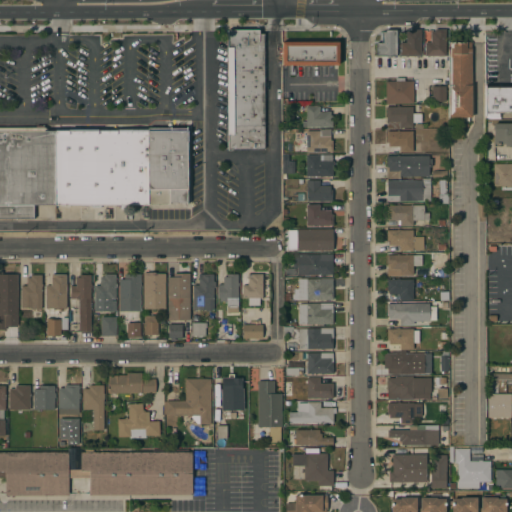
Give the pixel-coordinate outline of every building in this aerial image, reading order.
[(264,149),(231,149),(231,150),(227,150),(227,30),(258,30),(258,34),(264,34),(264,149)] [(396,30),(396,56),(376,56),(376,43),(381,43),(381,32),(385,32),(385,30),(396,30)] [(421,56),(400,56),(400,43),(406,43),(406,31),(409,31),(409,30),(421,30),(421,56)] [(445,56),(424,56),(424,43),(430,43),(430,31),(434,31),(434,30),(445,30),(445,56)] [(339,42),(339,65),(281,65),(281,42),(339,42)] [(471,117),(461,118),(461,120),(451,120),(451,118),(449,118),(448,43),(470,42),(471,117)] [(413,81),(413,103),(385,104),(385,81),(413,81)] [(445,102),(428,102),(428,96),(431,96),(431,86),(445,86),(445,102)] [(511,112),(485,113),(485,87),(497,87),(497,86),(511,86),(511,112)] [(302,127),(302,122),(305,122),(306,106),(319,106),(319,112),(330,112),(330,116),(332,116),(332,127),(302,127)] [(412,107),(412,113),(421,113),(421,123),(412,123),(412,128),(399,128),(399,129),(386,129),(386,107),(412,107)] [(511,147),(504,147),(504,144),(493,144),(493,124),(511,124),(511,147)] [(147,205),(55,205),(55,131),(55,126),(147,126),(147,128),(147,205)] [(55,205),(34,205),(34,219),(0,219),(0,127),(44,127),(46,128),(46,129),(47,131),(55,131),(55,205)] [(187,128),(187,205),(147,205),(147,128),(187,128)] [(306,152),(306,131),(319,131),(319,129),(330,129),(330,140),(332,140),(332,152),(306,152)] [(396,131),(398,131),(412,131),(412,153),(399,153),(399,147),(388,147),(388,143),(386,143),(386,131),(396,131)] [(305,176),(305,155),(319,155),(331,155),(331,161),(333,161),(333,165),(332,165),(332,176),(305,176)] [(428,177),(400,177),(400,179),(386,179),(386,156),(428,156),(428,177)] [(511,186),(505,186),(505,187),(500,187),(500,186),(493,186),(493,164),(511,164),(511,186)] [(421,181),(421,178),(430,178),(430,201),(386,202),(386,181),(421,181)] [(306,201),(306,181),(319,180),(319,186),(329,186),(329,189),(332,189),(332,201),(306,201)] [(438,194),(447,194),(448,204),(438,204),(438,194)] [(305,225),(305,204),(319,204),(319,210),(330,210),(330,214),(332,214),(332,225),(305,225)] [(424,205),(424,213),(428,213),(428,219),(423,219),(423,220),(412,220),(412,225),(399,226),(399,220),(386,220),(386,205),(424,205)] [(332,229),(332,250),(296,250),(296,229),(332,229)] [(412,230),(412,237),(423,236),(423,251),(386,251),(386,230),(412,230)] [(297,275),(297,267),(292,267),(292,255),(297,255),(297,254),(331,254),(332,274),(297,275)] [(421,254),(421,266),(412,266),(412,276),(386,276),(386,255),(421,254)] [(166,308),(143,309),(143,273),(165,273),(166,308)] [(189,320),(167,320),(167,277),(173,276),(173,273),(189,273),(189,320)] [(41,284),(42,284),(42,287),(41,287),(41,309),(32,309),(32,308),(20,308),(20,286),(26,286),(26,277),(30,277),(30,274),(41,274),(41,284)] [(66,308),(45,308),(44,285),(51,285),(50,274),(66,274),(66,308)] [(90,332),(79,332),(78,302),(76,302),(76,306),(70,306),(69,286),(75,286),(75,277),(79,277),(79,275),(90,274),(90,332)] [(114,283),(116,283),(116,286),(115,286),(114,312),(94,311),(94,285),(100,285),(100,277),(103,277),(103,274),(114,274),(114,283)] [(139,283),(141,283),(141,287),(140,287),(140,311),(118,311),(118,279),(124,279),(124,274),(139,274),(139,283)] [(213,282),(215,282),(215,288),(213,288),(213,309),(209,309),(209,311),(205,311),(205,309),(193,309),(192,285),(198,285),(198,274),(213,274),(213,282)] [(237,283),(238,283),(238,286),(237,286),(237,312),(226,312),(226,301),(219,301),(219,298),(217,298),(217,285),(222,285),(222,277),(226,277),(226,274),(237,274),(237,283)] [(262,298),(259,298),(259,306),(248,306),(248,298),(241,298),(241,285),(247,285),(247,274),(262,274),(262,298)] [(16,284),(17,284),(17,287),(16,287),(16,298),(15,298),(15,305),(3,305),(3,308),(0,308),(0,275),(2,275),(2,277),(5,277),(5,275),(16,275),(16,284)] [(332,278),(332,299),(293,300),(293,289),(297,288),(297,279),(332,278)] [(396,279),(396,278),(398,278),(398,279),(412,279),(412,300),(399,300),(399,294),(388,294),(388,289),(386,289),(386,279),(396,279)] [(298,324),(297,304),(306,304),(306,303),(332,303),(332,324),(298,324)] [(429,303),(429,306),(435,306),(435,321),(413,321),(413,325),(399,325),(399,319),(388,319),(388,315),(386,315),(386,304),(429,303)] [(144,315),(158,315),(157,334),(143,334),(144,315)] [(115,336),(100,336),(100,317),(115,317),(115,336)] [(46,319),(60,319),(60,336),(46,336),(46,319)] [(140,337),(126,337),(126,323),(139,322),(140,337)] [(191,322),(205,322),(205,336),(191,336),(191,322)] [(181,324),(181,337),(174,337),(174,340),(170,340),(170,337),(168,338),(168,324),(181,324)] [(262,324),(262,338),(242,338),(242,324),(262,324)] [(298,349),(298,339),(291,339),(291,336),(283,336),(283,326),(293,326),(293,328),(333,328),(333,338),(332,338),(332,349),(298,349)] [(388,374),(388,369),(383,369),(383,353),(396,353),(395,350),(388,350),(388,340),(386,340),(386,329),(396,329),(396,328),(399,328),(399,329),(412,329),(412,330),(418,330),(418,343),(413,343),(413,349),(400,349),(400,351),(405,351),(405,353),(430,353),(430,374),(388,374)] [(332,353),(332,373),(306,373),(306,353),(332,353)] [(440,372),(440,358),(448,358),(448,372),(440,372)] [(301,363),(301,368),(302,368),(302,374),(298,374),(298,375),(284,375),(284,368),(288,368),(288,363),(301,363)] [(107,393),(107,375),(126,375),(126,372),(141,373),(141,379),(155,379),(155,393),(107,393)] [(386,399),(386,378),(394,378),(394,376),(412,376),(412,378),(430,378),(430,393),(429,393),(429,399),(386,399)] [(222,409),(221,378),(241,377),(242,409),(222,409)] [(306,378),(319,377),(319,383),(332,383),(333,398),(306,398),(306,378)] [(185,401),(184,379),(210,378),(210,424),(196,424),(190,417),(187,417),(187,415),(170,415),(170,420),(163,420),(163,414),(165,414),(165,401),(185,401)] [(257,381),(273,381),(274,394),(281,393),(281,427),(280,427),(280,442),(269,442),(269,427),(257,427),(257,381)] [(8,410),(8,389),(14,389),(14,385),(29,385),(29,393),(30,393),(30,397),(30,410),(8,410)] [(54,393),(55,393),(55,398),(54,398),(54,409),(33,409),(33,389),(39,389),(39,385),(54,385),(54,393)] [(57,410),(58,388),(64,389),(64,385),(79,385),(78,393),(80,393),(80,398),(78,398),(78,410),(57,410)] [(103,394),(104,394),(104,399),(103,399),(103,430),(92,430),(92,410),(82,410),(82,388),(88,388),(88,385),(103,385),(103,394)] [(447,398),(437,398),(437,389),(446,389),(447,398)] [(510,417),(487,417),(487,394),(510,394),(510,417)] [(287,423),(287,412),(306,412),(306,402),(319,402),(319,408),(333,407),(333,423),(287,423)] [(421,417),(413,417),(413,424),(399,424),(399,418),(388,418),(388,414),(386,414),(386,402),(413,403),(421,403),(421,417)] [(145,436),(146,438),(130,439),(130,437),(117,437),(117,419),(124,419),(124,417),(127,417),(127,419),(128,419),(127,403),(142,403),(142,412),(148,412),(149,421),(159,421),(159,435),(145,436)] [(226,425),(226,438),(216,438),(216,425),(226,425)] [(295,445),(295,429),(319,429),(319,433),(321,433),(321,438),(333,437),(333,445),(295,445)] [(424,445),(424,446),(400,445),(400,441),(399,441),(399,437),(387,437),(387,430),(438,430),(438,445),(424,445)] [(5,496),(5,478),(0,478),(0,452),(68,452),(68,448),(80,448),(80,452),(191,452),(191,457),(198,457),(198,469),(192,469),(192,471),(198,471),(198,476),(192,476),(192,478),(198,478),(198,490),(191,490),(191,495),(89,495),(89,478),(68,478),(68,495),(5,496)] [(317,486),(317,481),(303,481),(303,465),(291,465),(292,454),(304,454),(304,448),(318,448),(318,453),(327,453),(327,470),(333,470),(333,486),(317,486)] [(469,448),(469,461),(490,461),(490,481),(478,481),(478,488),(457,488),(457,463),(454,463),(454,448),(469,448)] [(426,454),(426,481),(389,482),(388,472),(392,472),(392,455),(426,454)] [(445,488),(430,488),(430,454),(446,455),(445,488)] [(511,469),(511,488),(495,488),(495,469),(511,469)] [(285,511),(285,503),(294,503),(294,495),(327,495),(327,510),(325,510),(325,511),(285,511)] [(391,511),(391,499),(400,499),(400,498),(416,497),(416,511),(391,511)] [(436,497),(436,499),(445,499),(445,511),(419,511),(419,497),(436,497)] [(477,511),(451,511),(451,499),(460,499),(460,497),(477,497),(477,511)] [(496,497),(496,498),(506,499),(506,511),(480,511),(480,497),(496,497)]
